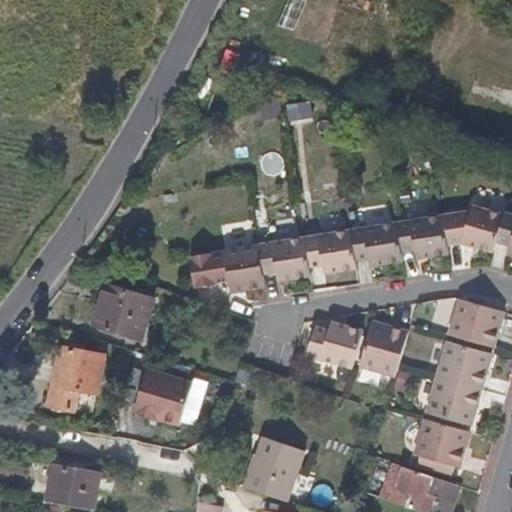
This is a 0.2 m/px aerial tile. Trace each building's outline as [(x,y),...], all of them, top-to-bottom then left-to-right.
[(297,30),(309,0),(288,0),(279,23),(297,30)] [(309,102),(287,105),(289,123),(312,120),(309,102)] [(460,240),(492,251),(495,239),(502,214),(479,207),(442,214),(446,242),(460,240)] [(511,255),(511,214),(503,212),(502,214),(495,239),(509,244),(506,253),(511,255)] [(442,214),(396,221),(400,250),(414,248),(416,256),(447,251),(446,242),(442,214)] [(396,221),(350,229),(354,257),(367,256),(368,264),(401,259),(400,250),(396,221)] [(350,229),(303,237),(308,265),(322,263),(324,271),(356,267),(354,257),(350,229)] [(303,237),(258,244),(263,273),(276,270),(278,279),(309,274),(308,265),(303,237)] [(231,291),(265,286),(263,273),(258,244),(189,256),(194,287),(216,284),(215,282),(228,279),(231,291)] [(156,298),(108,284),(96,324),(144,338),(156,298)] [(501,309),(457,297),(447,332),(492,345),(501,309)] [(360,364),(395,375),(398,364),(407,331),(372,320),(360,364)] [(306,360),(349,373),(361,336),(329,327),(327,335),(314,332),(306,360)] [(445,340),(434,374),(480,386),(489,352),(445,340)] [(52,394),(77,399),(79,388),(98,392),(106,353),(62,346),(52,394)] [(257,370),(240,364),(235,380),(252,386),(257,370)] [(147,369),(134,413),(158,420),(159,417),(180,424),(192,382),(147,369)] [(480,386),(434,374),(425,410),(469,423),(480,386)] [(52,394),(50,402),(75,406),(77,399),(52,394)] [(468,428),(424,416),(413,454),(418,455),(415,462),(429,466),(431,459),(452,465),(457,466),(468,428)] [(256,456),(245,487),(288,501),(304,451),(264,438),(257,457),(256,456)] [(452,465),(431,459),(429,466),(450,472),(452,465)] [(405,463),(392,501),(426,511),(452,511),(462,483),(405,463)] [(54,465),(46,502),(93,511),(99,473),(54,465)] [(224,511),(226,505),(201,501),(199,511),(224,511)]
